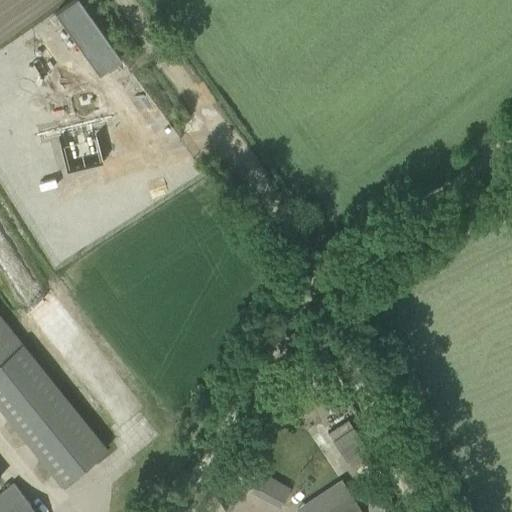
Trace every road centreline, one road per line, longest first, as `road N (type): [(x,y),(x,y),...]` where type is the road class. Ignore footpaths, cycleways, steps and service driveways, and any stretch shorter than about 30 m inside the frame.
road 1 (track): [(132,0),(320,283),(417,511)]
road 2 (track): [(198,466),(287,320),(320,283),(511,134)]
